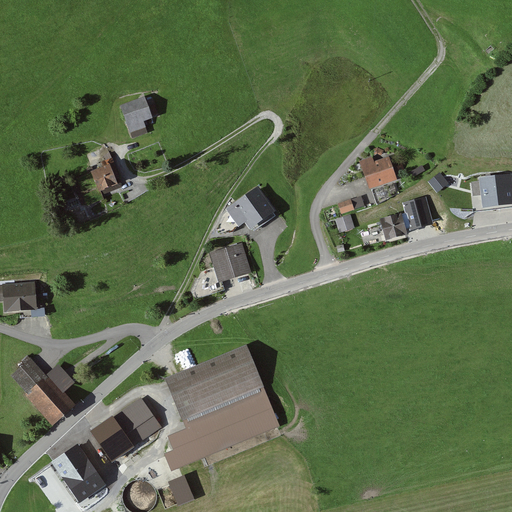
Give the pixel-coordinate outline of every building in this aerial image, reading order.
[(119,108),(127,130),(142,125),(141,120),(153,115),(148,100),(144,102),(143,99),(119,108)] [(360,162),(368,187),(392,178),(386,159),(374,163),(372,157),(360,162)] [(102,168),(90,173),(97,191),(115,184),(113,179),(117,178),(110,159),(104,161),(100,163),(102,168)] [(422,166),(410,173),(413,177),(424,171),(422,166)] [(440,174),(429,182),(437,192),(448,183),(440,174)] [(511,194),(510,176),(481,179),(484,207),(511,203),(511,194)] [(252,228),(273,212),(256,189),(227,210),(239,226),(246,220),(252,228)] [(361,197),(338,205),(341,213),(364,205),(361,197)] [(411,231),(433,225),(426,197),(403,203),(406,213),(410,227),(411,231)] [(402,229),(410,227),(406,213),(379,220),(385,239),(404,234),(402,229)] [(350,216),(336,220),(340,232),(354,228),(350,216)] [(235,274),(245,271),(238,247),(212,255),(218,276),(234,271),(235,274)] [(35,309),(33,282),(0,284),(0,300),(5,300),(6,311),(35,309)] [(168,455),(173,470),(277,427),(243,348),(184,373),(167,380),(188,430),(171,438),(176,451),(168,455)] [(45,379),(28,360),(11,375),(52,420),(70,404),(61,395),(74,383),(60,366),(45,379)] [(93,435),(111,460),(131,446),(159,427),(139,399),(111,418),(100,425),(102,428),(93,435)] [(106,486),(78,445),(51,464),(79,505),(106,486)] [(194,499),(184,476),(169,482),(178,505),(194,499)] [(131,511),(148,511),(154,506),(157,497),(155,488),(149,481),(140,479),(131,481),(124,487),(122,496),(123,505),(130,511),(131,511)]
